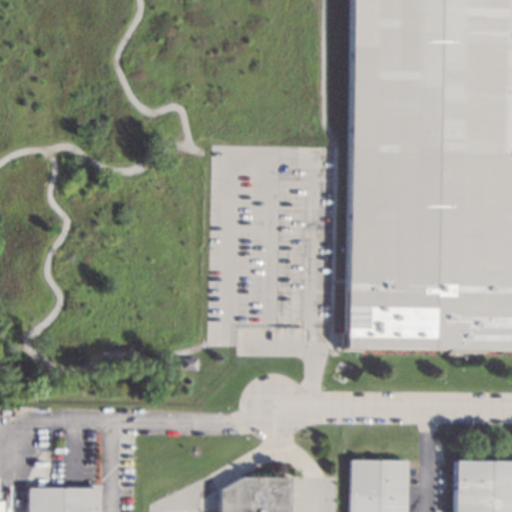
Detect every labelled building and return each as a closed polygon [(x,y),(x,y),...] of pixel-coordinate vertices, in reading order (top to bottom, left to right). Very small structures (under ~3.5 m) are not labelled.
[(511,0),(511,347),(342,346),(346,0),(511,0)] [(180,357),(195,357),(195,369),(180,369),(180,357)] [(511,511),(452,511),(453,458),(511,459),(511,511)] [(403,511),(347,511),(348,459),(405,459),(403,511)] [(288,511),(217,511),(218,488),(239,476),(288,476),(288,511)] [(97,511),(24,511),(24,486),(97,486),(97,511)]
